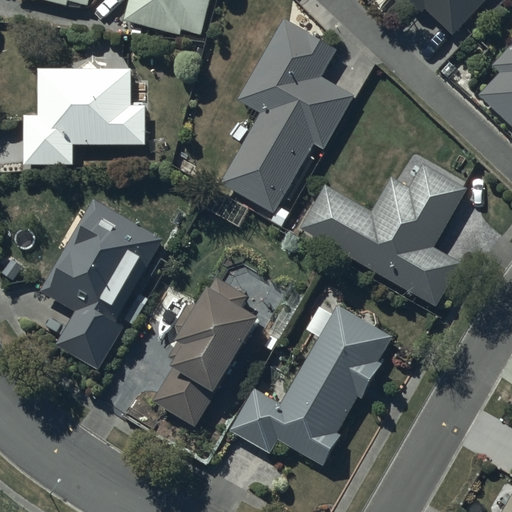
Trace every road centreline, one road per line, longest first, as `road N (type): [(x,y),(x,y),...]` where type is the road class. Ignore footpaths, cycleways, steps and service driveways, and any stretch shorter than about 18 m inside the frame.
road 1 (residential): [(389,511),(511,302)]
road 2 (residential): [(0,402),(58,452),(153,511)]
